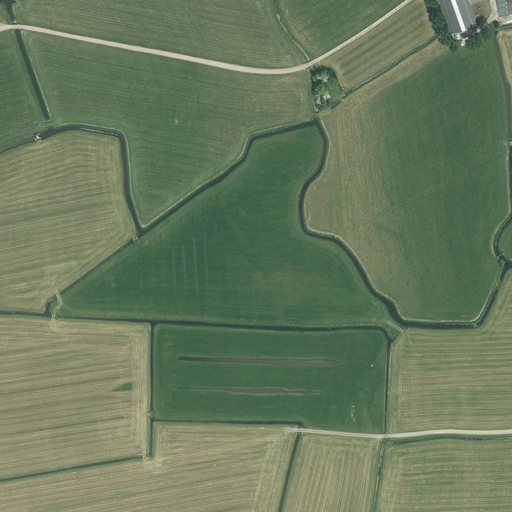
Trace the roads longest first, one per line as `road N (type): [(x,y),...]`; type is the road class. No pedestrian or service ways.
road 1 (track): [(408,0),(318,59),(279,71),(0,28)]
road 2 (track): [(293,430),(511,431)]
